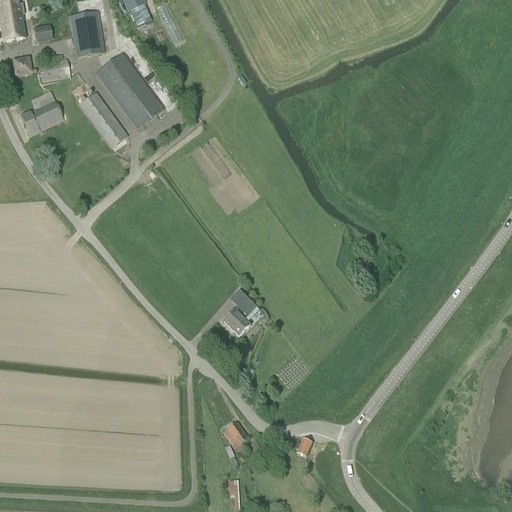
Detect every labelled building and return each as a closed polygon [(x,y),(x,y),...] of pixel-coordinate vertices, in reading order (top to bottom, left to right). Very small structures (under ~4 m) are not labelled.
[(0,0),(0,26),(3,44),(25,40),(18,0),(0,0)] [(130,12),(134,21),(146,16),(143,7),(145,6),(142,0),(122,0),(128,13),(130,12)] [(160,8),(173,45),(181,42),(168,5),(160,8)] [(69,18),(76,60),(104,55),(97,14),(69,18)] [(33,32),(35,43),(51,40),(49,29),(33,32)] [(96,75),(137,131),(163,112),(122,55),(96,75)] [(39,67),(42,85),(70,80),(66,62),(63,62),(62,57),(53,58),(53,56),(47,57),(48,65),(39,67)] [(12,61),(14,79),(32,77),(29,58),(12,61)] [(238,80),(242,87),(246,85),(241,78),(238,80)] [(19,118),(29,139),(39,134),(39,133),(63,122),(50,94),(31,102),(36,111),(31,113),(30,113),(19,118)] [(128,138),(95,95),(79,107),(111,150),(128,138)] [(225,323),(240,338),(251,327),(245,321),(257,310),(239,292),(230,302),(238,310),(225,323)] [(245,375),(250,377),(253,372),(248,369),(245,375)] [(223,435),(237,455),(244,450),(242,445),(248,441),(237,425),(234,427),(232,424),(224,430),(226,433),(223,435)] [(297,456),(306,459),(312,445),(303,442),(301,446),(298,444),(296,451),(299,452),(297,456)] [(255,443),(250,446),(257,455),(261,451),(255,443)] [(225,449),(230,461),(235,459),(230,447),(225,449)]
